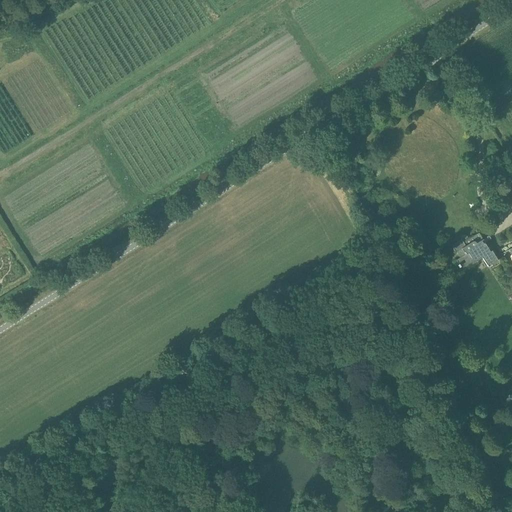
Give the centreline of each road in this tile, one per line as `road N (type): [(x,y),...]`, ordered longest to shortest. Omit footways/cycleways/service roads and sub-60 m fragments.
road 1 (unclassified): [(0,329),(511,5)]
road 2 (unknown): [(433,54),(474,130),(482,179),(508,217)]
